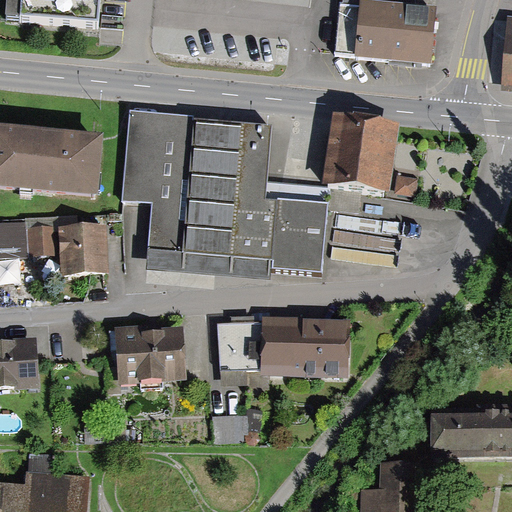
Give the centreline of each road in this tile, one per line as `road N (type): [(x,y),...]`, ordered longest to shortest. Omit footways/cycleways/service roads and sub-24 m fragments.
road 1 (secondary): [(456,114),(0,70)]
road 2 (residential): [(450,277),(0,314)]
road 3 (residential): [(450,277),(402,350),(264,511)]
road 4 (residential): [(507,121),(480,218),(450,277)]
